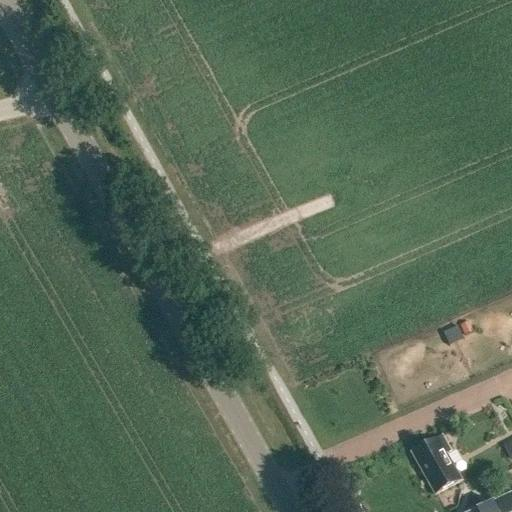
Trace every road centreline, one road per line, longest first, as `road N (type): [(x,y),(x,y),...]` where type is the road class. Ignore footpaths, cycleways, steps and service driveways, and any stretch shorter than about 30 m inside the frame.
road 1 (tertiary): [(289,511),(0,0)]
road 2 (track): [(158,278),(322,205)]
